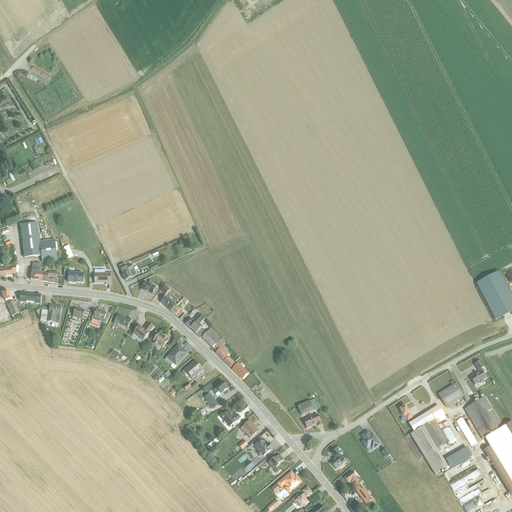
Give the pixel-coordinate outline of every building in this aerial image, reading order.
[(22,211),(30,208),(28,202),(19,205),(22,211)] [(40,223),(21,226),(26,258),(41,256),(42,262),(58,259),(55,242),(43,243),(40,223)] [(64,249),(69,260),(74,258),(69,247),(64,249)] [(132,262),(138,273),(146,269),(140,258),(132,262)] [(155,263),(148,267),(151,273),(159,269),(155,263)] [(0,279),(13,278),(17,272),(16,265),(10,266),(10,269),(0,270),(0,279)] [(39,272),(33,272),(33,281),(40,281),(40,274),(44,274),(44,266),(39,266),(39,272)] [(132,268),(123,273),(126,279),(135,275),(132,268)] [(495,319),(511,310),(511,301),(497,273),(477,283),(495,319)] [(72,275),(71,283),(85,284),(85,275),(72,275)] [(147,283),(143,292),(151,296),(155,287),(147,283)] [(165,286),(161,291),(166,295),(170,290),(165,286)] [(16,305),(15,303),(13,303),(9,292),(4,292),(2,293),(12,317),(20,314),(16,305)] [(39,295),(17,293),(17,303),(15,303),(16,305),(26,306),(27,300),(39,301),(39,295)] [(165,295),(159,300),(176,317),(181,311),(165,295)] [(178,304),(181,301),(185,305),(188,301),(182,296),(176,303),(178,304)] [(47,322),(59,324),(62,308),(50,306),(49,314),(48,313),(47,322)] [(85,311),(75,308),(73,317),(82,320),(85,311)] [(94,315),(93,318),(100,321),(100,322),(106,324),(107,320),(108,321),(110,315),(103,312),(103,313),(96,310),(95,313),(94,315)] [(187,312),(181,318),(197,335),(204,328),(201,324),(206,319),(200,312),(195,317),(193,319),(187,312)] [(118,324),(127,329),(131,320),(129,318),(128,320),(119,315),(114,324),(117,326),(118,324)] [(139,326),(133,335),(143,342),(154,328),(149,324),(145,330),(139,326)] [(202,338),(217,353),(223,346),(226,343),(211,329),(202,338)] [(162,338),(158,335),(150,345),(156,349),(156,350),(159,353),(168,342),(167,342),(168,341),(163,337),(162,338)] [(187,354),(179,345),(165,360),(171,366),(173,364),(175,366),(187,354)] [(223,360),(229,354),(227,352),(228,351),(223,346),(217,353),(216,354),(223,360)] [(119,354),(113,351),(110,355),(113,357),(112,359),(117,362),(118,360),(116,359),(119,354)] [(235,364),(229,357),(224,362),(231,368),(235,364)] [(203,370),(195,361),(182,372),(185,376),(188,374),(192,379),(203,370)] [(481,361),(475,364),(479,372),(471,376),(476,386),(481,384),(481,385),(485,383),(484,380),(488,378),(485,373),(487,372),(481,361)] [(249,374),(238,363),(232,370),(243,380),(249,374)] [(228,388),(224,382),(213,391),(216,394),(216,395),(217,396),(218,396),(228,388)] [(455,387),(439,396),(446,408),(462,398),(455,387)] [(210,394),(204,398),(214,410),(219,405),(210,394)] [(299,404),(303,414),(318,408),(314,399),(299,404)] [(464,411),(484,440),(502,428),(483,400),(464,411)] [(415,418),(408,405),(402,408),(407,416),(401,420),(404,425),(415,418)] [(438,407),(409,425),(414,433),(409,435),(434,476),(447,468),(436,451),(448,443),(437,426),(446,421),(438,407)] [(223,413),(219,416),(229,428),(241,418),(238,415),(234,418),(228,412),(225,415),(223,413)] [(304,420),(306,427),(321,421),(318,414),(304,420)] [(466,436),(465,434),(470,431),(462,416),(455,421),(464,437),(466,436)] [(249,422),(240,429),(244,434),(245,433),(250,439),(259,432),(254,426),(253,427),(249,422)] [(371,447),(373,450),(381,445),(373,434),(371,435),(368,431),(361,435),(364,440),(361,442),(367,450),(371,447)] [(261,456),(263,457),(273,448),(269,443),(266,446),(264,444),(265,444),(259,437),(247,447),(249,450),(253,447),(258,453),(257,454),(259,457),(261,456)] [(216,438),(206,446),(208,449),(218,441),(216,438)] [(336,471),(347,461),(341,454),(344,452),(339,446),(331,453),(336,458),(330,464),(336,471)] [(386,449),(381,452),(386,459),(390,456),(386,449)] [(273,460),(267,464),(276,474),(281,470),(277,465),(283,460),(279,456),(274,461),(273,460)] [(244,466),(248,471),(254,466),(250,461),(244,466)] [(291,472),(277,484),(281,489),(285,486),(286,487),(285,488),(288,493),(302,482),(296,476),(295,477),(291,472)] [(348,480),(367,505),(373,501),(358,481),(360,479),(356,473),(348,480)] [(478,473),(452,484),(463,511),(481,511),(480,508),(496,501),(491,490),(476,496),(473,490),(470,491),(469,489),(474,487),(471,481),(479,478),(478,473)] [(271,489),(275,494),(281,490),(277,485),(271,489)] [(298,494),(292,500),(297,506),(298,505),(301,509),(304,506),(305,507),(310,503),(305,498),(306,498),(304,495),(305,495),(306,496),(311,492),(307,487),(302,492),(303,493),(300,496),(298,494)] [(276,500),(270,505),(274,509),(279,504),(276,500)]
